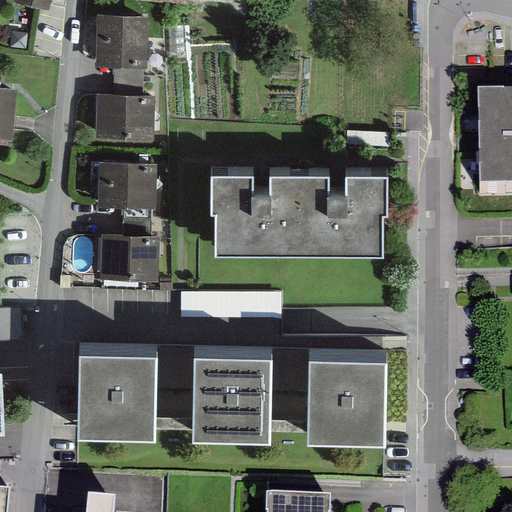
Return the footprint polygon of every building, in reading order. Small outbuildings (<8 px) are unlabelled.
[(148,11),(97,10),(95,62),(147,63),(148,11)] [(16,86),(0,84),(0,134),(11,136),(16,86)] [(153,91),(97,90),(96,134),(152,135),(153,91)] [(511,95),(476,96),(478,190),(511,189),(511,95)] [(156,159),(98,158),(98,202),(156,203),(156,159)] [(253,164),(210,164),(210,203),(215,203),(215,245),(383,245),(383,203),(386,203),(386,165),(346,165),(346,182),(328,182),(328,164),(270,164),(270,183),(253,183),(253,164)] [(159,231),(101,229),(99,274),(157,276),(159,231)] [(284,313),(284,289),(186,288),(186,312),(284,313)] [(22,305),(11,307),(17,335),(27,333),(22,305)] [(156,341),(79,339),(77,425),(154,427),(154,415),(155,386),(156,345),(156,341)] [(271,343),(193,342),(193,346),(192,387),(192,417),(192,428),(270,428),(270,418),(270,389),(271,348),(271,343)] [(386,346),(308,344),(308,349),(307,389),(306,418),(306,428),(384,430),(386,346)] [(193,346),(156,345),(155,386),(192,387),(193,346)] [(308,349),(271,348),(270,389),(307,389),(308,349)] [(154,427),(192,428),(192,417),(154,415),(154,427)] [(270,418),(270,428),(306,428),(306,418),(270,418)] [(8,511),(10,490),(0,489),(0,511),(8,511)] [(111,511),(113,494),(87,492),(85,511),(111,511)] [(265,511),(329,511),(330,503),(265,501),(265,511)]
